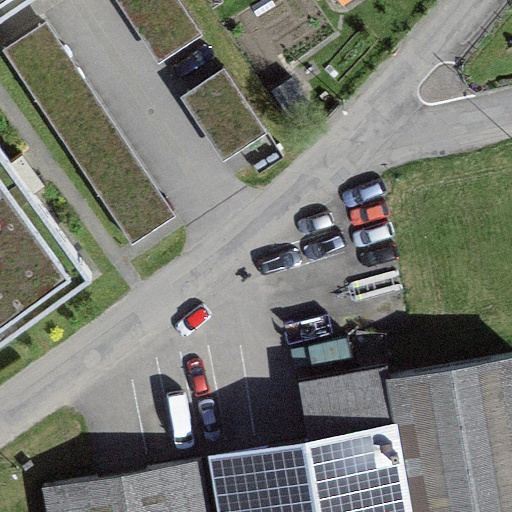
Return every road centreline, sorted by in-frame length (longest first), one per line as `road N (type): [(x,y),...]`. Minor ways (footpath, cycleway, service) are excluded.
road 1 (residential): [(0,414),(356,158)]
road 2 (residential): [(356,158),(389,90),(473,0)]
road 3 (residential): [(356,158),(511,126)]
